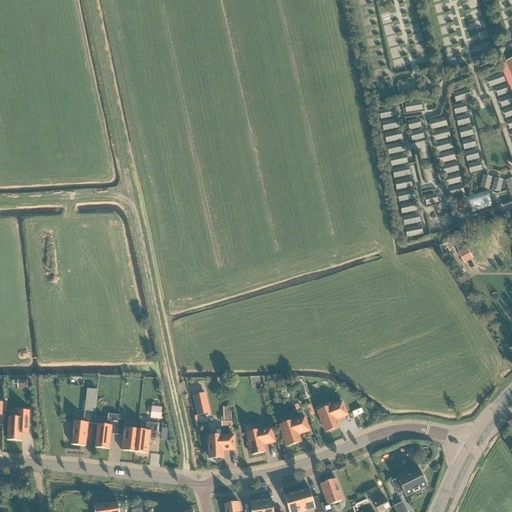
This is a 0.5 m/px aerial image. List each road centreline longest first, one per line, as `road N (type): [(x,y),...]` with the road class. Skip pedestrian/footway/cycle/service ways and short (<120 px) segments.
road 1 (track): [(88,0),(180,422),(185,481)]
road 2 (tertiary): [(468,445),(422,430),(393,431),(292,468),(202,486)]
road 3 (tertiary): [(202,486),(0,462)]
road 4 (track): [(129,193),(0,200)]
